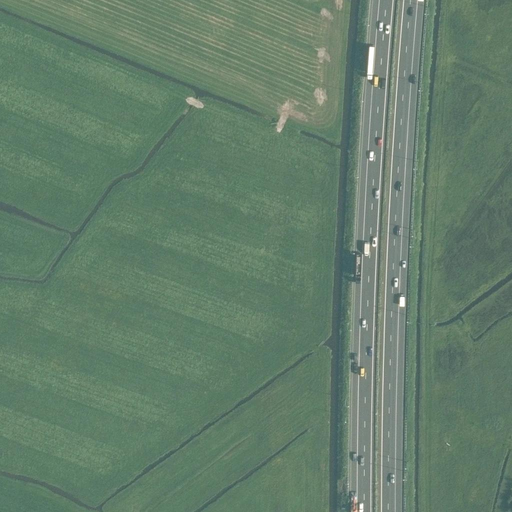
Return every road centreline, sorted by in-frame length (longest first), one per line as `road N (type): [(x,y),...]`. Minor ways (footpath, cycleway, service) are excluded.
road 1 (motorway): [(381,0),(370,109),(360,511)]
road 2 (motorway): [(391,511),(414,0)]
